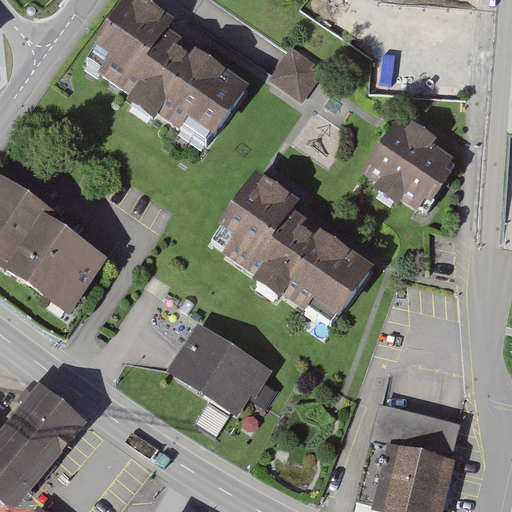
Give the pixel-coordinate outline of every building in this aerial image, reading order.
[(175,27),(136,0),(130,0),(94,53),(110,64),(98,80),(132,103),(127,111),(154,128),(159,123),(180,137),(188,126),(216,144),(250,93),(169,36),(175,27)] [(387,0),(387,19),(400,19),(396,70),(465,74),(468,31),(456,30),(457,6),(414,4),(414,0),(387,0)] [(325,73),(293,51),(270,84),(303,106),(325,73)] [(410,133),(398,125),(362,178),(377,189),(373,195),(398,212),(402,206),(419,218),(426,207),(432,211),(453,180),(447,176),(455,164),(435,150),(437,145),(413,128),(410,133)] [(300,208),(257,178),(219,234),(234,245),(223,262),(256,285),(253,290),(280,308),(284,304),(307,319),(313,308),(341,326),(375,274),(295,217),(300,208)] [(53,219),(0,182),(0,273),(70,322),(108,266),(48,226),(53,219)] [(511,295),(508,314),(511,315),(511,317),(508,317),(490,405),(511,409),(511,295)] [(272,377),(199,330),(168,378),(237,423),(250,403),(267,415),(277,396),(265,388),(272,377)] [(21,511),(88,432),(42,392),(0,442),(0,510),(2,511),(21,511)] [(445,511),(456,467),(452,466),(460,430),(380,410),(356,508),(371,511),(445,511)]
